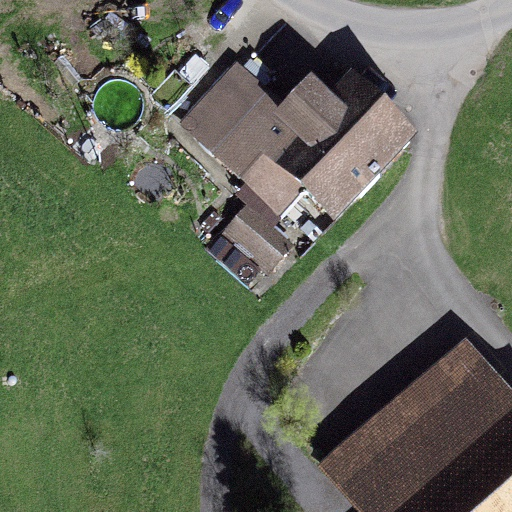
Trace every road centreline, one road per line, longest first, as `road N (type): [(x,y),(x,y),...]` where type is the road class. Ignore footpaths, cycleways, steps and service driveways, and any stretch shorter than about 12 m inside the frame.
road 1 (unknown): [(478,17),(428,261),(511,361)]
road 2 (unclassified): [(511,1),(478,17),(401,31),(298,0)]
